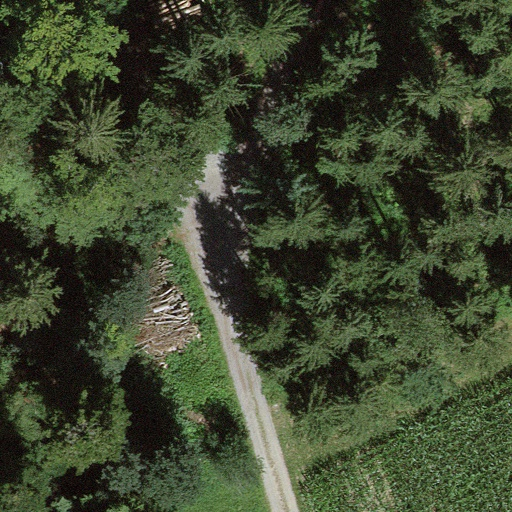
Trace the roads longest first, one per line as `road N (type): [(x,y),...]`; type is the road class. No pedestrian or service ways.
road 1 (track): [(288,511),(215,238),(321,0)]
road 2 (track): [(215,238),(102,0)]
